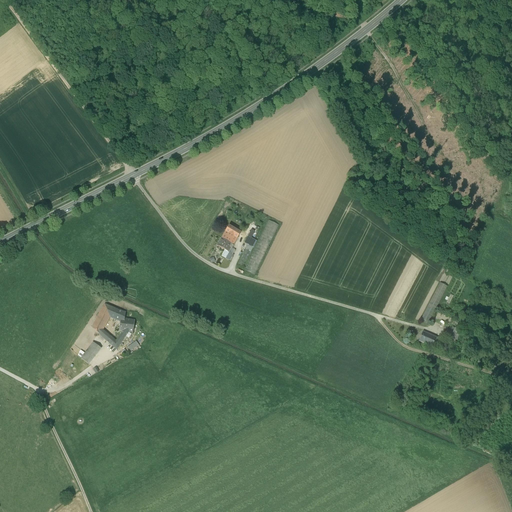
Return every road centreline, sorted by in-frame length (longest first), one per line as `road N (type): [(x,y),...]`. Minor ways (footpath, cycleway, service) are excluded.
road 1 (track): [(373,315),(196,258),(4,0)]
road 2 (secondary): [(401,0),(228,124),(0,243)]
road 3 (track): [(511,379),(403,347),(373,315)]
road 4 (track): [(30,386),(91,511)]
